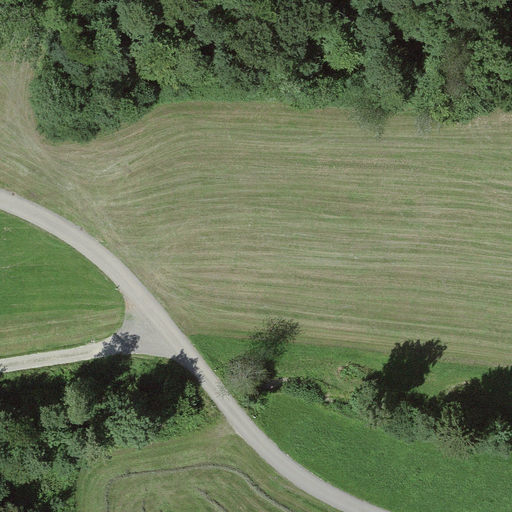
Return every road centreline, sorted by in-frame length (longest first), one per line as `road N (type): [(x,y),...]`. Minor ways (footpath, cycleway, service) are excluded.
road 1 (unclassified): [(358,511),(267,454),(82,242),(0,205)]
road 2 (track): [(161,327),(0,356)]
